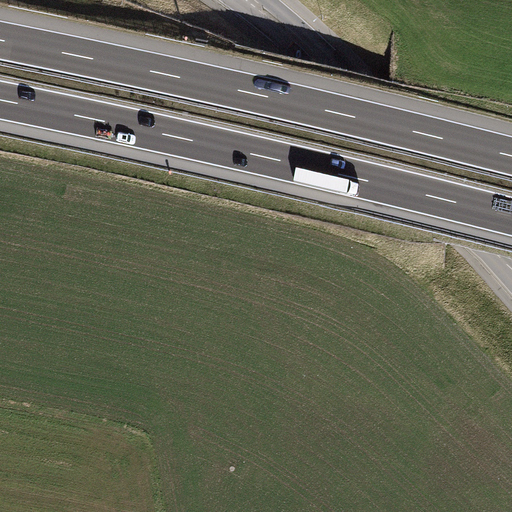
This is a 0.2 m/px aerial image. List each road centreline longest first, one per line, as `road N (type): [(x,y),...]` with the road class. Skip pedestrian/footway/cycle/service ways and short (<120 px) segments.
road 1 (motorway): [(511,155),(0,39)]
road 2 (motorway): [(0,100),(511,216)]
road 3 (secondary): [(249,0),(323,61),(511,269)]
